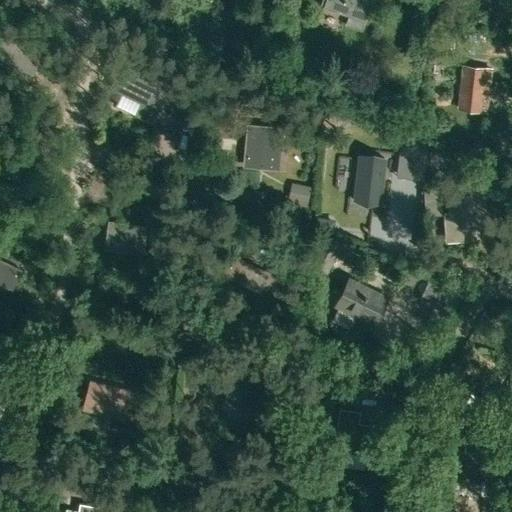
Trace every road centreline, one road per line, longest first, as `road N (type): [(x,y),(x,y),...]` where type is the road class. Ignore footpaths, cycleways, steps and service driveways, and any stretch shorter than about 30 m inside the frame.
road 1 (track): [(34,511),(78,124)]
road 2 (track): [(159,511),(200,165)]
